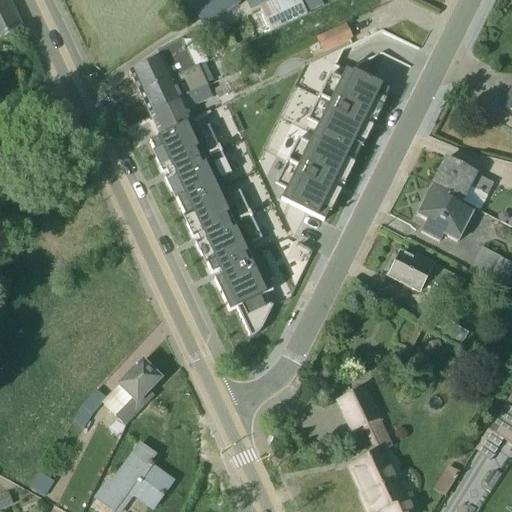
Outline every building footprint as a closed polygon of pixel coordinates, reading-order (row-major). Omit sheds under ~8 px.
[(0,0),(0,38),(19,29),(5,0),(0,0)] [(203,30),(239,4),(235,0),(190,0),(184,4),(203,30)] [(269,35),(305,18),(297,0),(274,0),(257,8),(269,35)] [(309,15),(323,7),(319,0),(308,0),(303,3),(309,15)] [(346,27),(315,41),(321,54),(352,40),(346,27)] [(128,74),(139,97),(193,72),(207,66),(195,41),(180,41),(154,53),(157,61),(128,74)] [(139,97),(149,118),(181,103),(176,94),(198,84),(193,72),(139,97)] [(279,203),(322,224),(387,94),(344,73),(279,203)] [(149,118),(159,139),(190,124),(186,114),(244,87),(239,78),(213,91),(212,89),(181,103),(149,118)] [(511,89),(502,110),(511,115),(511,89)] [(191,124),(148,145),(227,315),(235,311),(249,341),(252,340),(255,338),(257,335),(259,333),(271,310),(270,309),(263,298),(271,294),(266,284),(271,281),(258,254),(253,256),(248,247),(260,242),(237,195),(227,200),(191,124)] [(477,213),(490,187),(443,162),(429,189),(460,204),(477,213)] [(439,245),(443,239),(457,246),(472,215),(458,208),(460,204),(429,189),(414,218),(426,224),(420,236),(439,245)] [(511,267),(478,250),(466,274),(503,293),(511,275),(511,267)] [(398,258),(386,280),(417,297),(425,283),(456,299),(464,284),(415,258),(411,265),(398,258)] [(424,310),(415,324),(459,352),(468,337),(424,310)] [(438,343),(418,348),(421,357),(425,356),(426,360),(441,356),(438,343)] [(106,401),(96,393),(80,409),(72,424),(82,432),(90,419),(101,405),(118,421),(108,432),(117,441),(124,428),(151,399),(147,395),(160,382),(141,364),(106,401)] [(365,392),(337,405),(351,434),(361,429),(373,455),(391,447),(365,392)] [(511,392),(473,452),(489,462),(502,442),(511,448),(511,447),(511,392)] [(154,458),(139,447),(110,487),(105,484),(92,502),(105,511),(124,511),(133,501),(148,511),(151,511),(171,485),(147,468),(154,458)] [(405,497),(385,452),(350,468),(370,511),(418,511),(410,495),(405,497)] [(447,467),(432,492),(443,499),(458,474),(447,467)] [(41,495),(51,481),(40,474),(30,488),(41,495)] [(489,476),(483,485),(486,487),(483,491),(489,495),(500,477),(495,474),(493,478),(489,476)]
